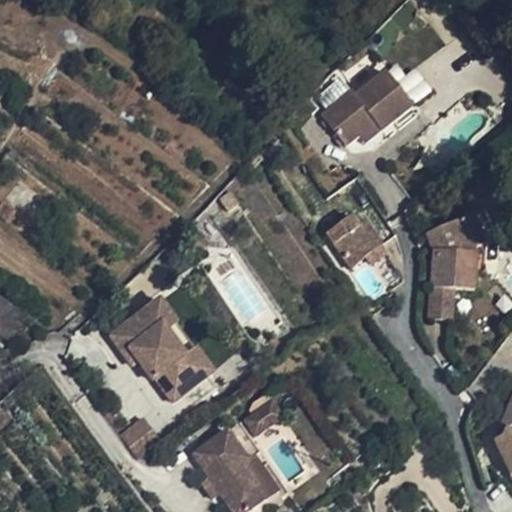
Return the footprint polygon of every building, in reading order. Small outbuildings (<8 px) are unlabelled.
[(182,33),(168,19),(155,33),(169,47),(182,33)] [(364,115),(371,125),(403,101),(374,65),(343,87),(340,83),(309,106),(334,139),(348,128),(364,115)] [(355,137),(371,125),(364,115),(348,128),(355,137)] [(316,226),(318,230),(344,213),(340,209),(316,226)] [(466,210),(426,227),(434,247),(425,248),(422,316),(446,316),(448,286),(467,288),(467,269),(468,246),(480,241),(479,237),(466,210)] [(344,213),(318,230),(341,263),(369,242),(355,220),(351,223),(348,219),(344,213)] [(355,220),(369,242),(371,240),(355,214),(348,219),(351,223),(355,220)] [(434,247),(426,227),(418,231),(425,248),(434,247)] [(478,271),(480,241),(468,246),(467,269),(478,271)] [(392,276),(394,274),(377,248),(375,250),(392,276)] [(380,284),(392,276),(375,250),(363,258),(380,284)] [(142,305),(132,313),(185,385),(196,377),(142,305)] [(185,385),(132,313),(96,341),(111,362),(115,359),(125,371),(138,389),(141,386),(157,406),(185,385)] [(115,359),(111,362),(121,374),(125,371),(115,359)] [(511,382),(493,423),(498,426),(494,435),(486,439),(510,489),(511,488),(511,382)] [(233,384),(209,402),(221,418),(244,400),(233,384)] [(140,417),(116,436),(134,460),(159,441),(140,417)] [(498,426),(493,423),(486,439),(494,435),(498,426)] [(222,503),(228,511),(236,511),(259,496),(233,460),(238,457),(216,427),(184,452),(222,503)] [(243,454),(238,457),(233,460),(259,496),(269,489),(243,454)]
